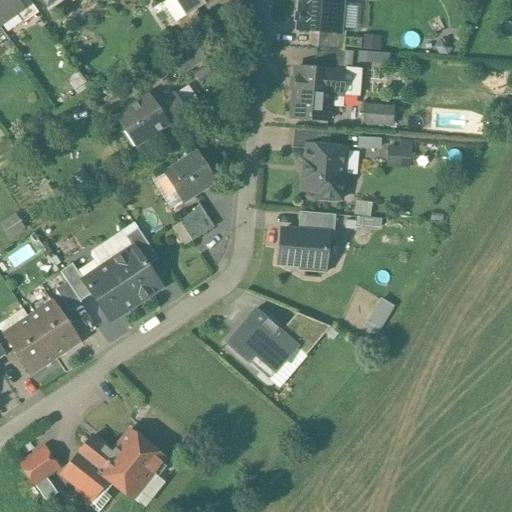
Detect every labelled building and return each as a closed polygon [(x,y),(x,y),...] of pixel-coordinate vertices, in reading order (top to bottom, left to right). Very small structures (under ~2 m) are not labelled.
[(14,0),(0,0),(0,22),(15,12),(20,8),(14,0)] [(38,13),(28,0),(14,0),(20,8),(15,12),(23,24),(38,13)] [(176,0),(186,15),(196,9),(209,0),(176,0)] [(340,0),(300,0),(298,30),(318,31),(338,33),(338,32),(340,0)] [(186,15),(176,22),(182,32),(202,19),(196,9),(186,15)] [(338,33),(318,31),(316,49),(343,51),(345,32),(338,32),(338,33)] [(364,49),(381,49),(381,34),(364,34),(364,49)] [(195,44),(172,59),(182,74),(205,59),(195,44)] [(343,51),(316,49),(314,71),(339,73),(339,74),(343,74),(346,52),(343,51)] [(359,51),(359,62),(389,62),(389,51),(359,51)] [(314,71),(295,69),(291,118),(328,120),(330,94),(338,94),(339,74),(339,73),(314,71)] [(174,94),(156,106),(168,124),(186,112),(174,94)] [(148,95),(114,118),(135,148),(168,125),(168,124),(156,106),(148,95)] [(392,109),(366,107),(365,123),(391,125),(392,109)] [(329,132),(294,130),(291,148),(306,149),(306,146),(328,147),(329,132)] [(358,137),(358,150),(380,150),(380,137),(358,137)] [(388,145),(387,166),(411,167),(412,140),(400,140),(400,146),(388,145)] [(328,147),(306,146),(306,149),(305,162),(304,162),(303,178),(302,191),(315,192),(315,198),(340,200),(341,194),(340,194),(341,190),(346,186),(347,182),(342,177),(345,149),(328,147)] [(197,153),(164,173),(183,202),(215,182),(197,153)] [(380,224),(381,218),(370,217),(371,201),(356,201),(355,223),(380,224)] [(201,207),(179,221),(192,241),(214,227),(201,207)] [(335,215),(299,212),(297,232),(327,235),(327,236),(333,237),(335,215)] [(158,259),(137,229),(125,237),(133,248),(133,247),(146,267),(158,259)] [(297,232),(281,231),(279,263),(301,265),(301,268),(324,270),(327,236),(327,235),(297,232)] [(146,267),(133,247),(133,248),(109,263),(136,303),(159,288),(160,287),(146,267)] [(109,263),(99,270),(94,261),(77,272),(83,281),(91,294),(109,320),(109,321),(110,321),(136,303),(109,263)] [(77,272),(72,264),(60,272),(66,282),(80,302),(91,294),(83,281),(77,272)] [(80,302),(66,282),(55,290),(69,312),(81,304),(80,302)] [(363,326),(378,334),(394,305),(380,297),(363,326)] [(78,342),(52,303),(28,319),(54,358),(78,342)] [(277,329),(267,320),(266,321),(254,311),(225,344),(247,363),(254,355),(265,365),(270,359),(279,367),(296,348),(296,347),(280,333),(277,330),(277,329)] [(330,327),(297,313),(280,333),(296,347),(296,348),(305,356),(330,327)] [(28,319),(4,335),(30,374),(54,358),(28,319)] [(270,359),(265,365),(254,355),(247,363),(268,381),(279,367),(270,359)] [(129,431),(111,453),(92,437),(62,475),(81,491),(77,496),(87,504),(107,479),(131,499),(163,459),(129,431)] [(43,448),(20,465),(34,485),(58,468),(43,448)]
